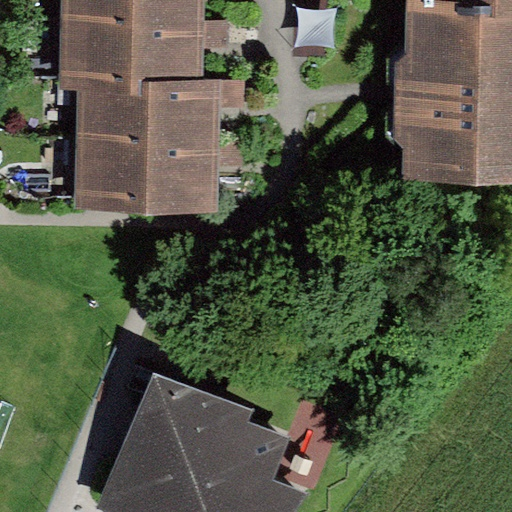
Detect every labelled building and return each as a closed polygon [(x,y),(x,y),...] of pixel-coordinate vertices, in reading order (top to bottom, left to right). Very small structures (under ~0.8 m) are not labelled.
[(61,0),(61,13),(201,16),(201,0),(61,0)] [(511,162),(511,0),(400,0),(397,160),(511,162)] [(201,16),(61,13),(60,68),(76,68),(200,71),(201,16)] [(76,68),(75,129),(218,130),(219,70),(200,71),(76,68)] [(76,194),(217,194),(218,130),(75,129),(76,194)] [(285,511),(309,483),(274,466),(293,426),(249,407),(254,396),(155,351),(97,494),(146,511),(285,511)]
